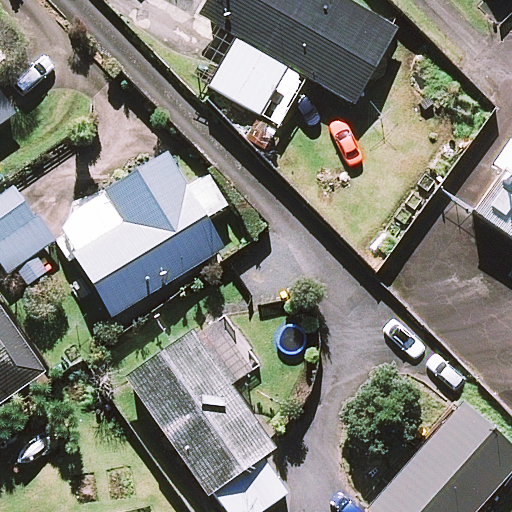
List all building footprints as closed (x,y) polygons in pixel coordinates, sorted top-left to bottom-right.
[(402,26),(349,0),(213,0),(206,20),(231,44),(209,97),(277,122),(296,77),(356,109),(402,26)] [(0,134),(17,122),(0,96),(0,134)] [(511,150),(492,182),(475,217),(511,241),(511,150)] [(213,253),(156,162),(52,227),(109,317),(213,253)] [(50,241),(13,190),(0,199),(0,264),(6,273),(50,241)] [(0,410),(49,371),(0,304),(0,410)] [(259,373),(221,324),(121,387),(219,511),(259,511),(290,497),(260,456),(281,450),(235,391),(259,373)] [(482,511),(511,476),(511,448),(445,402),(362,511),(482,511)]
